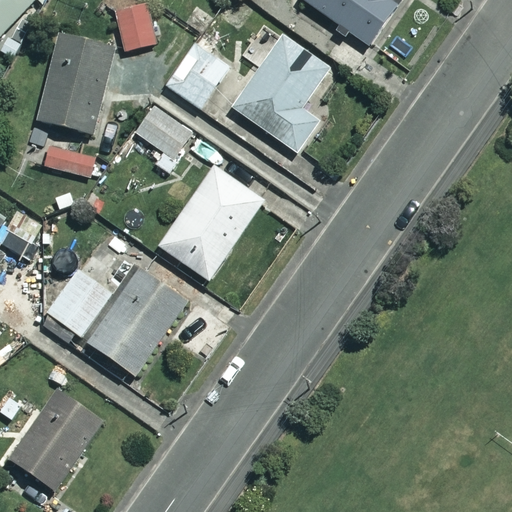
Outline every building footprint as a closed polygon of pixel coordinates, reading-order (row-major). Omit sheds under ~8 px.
[(0,0),(0,47),(42,1),(40,0),(0,0)] [(307,0),(304,5),(372,53),(409,0),(307,0)] [(160,50),(152,11),(119,18),(128,57),(160,50)] [(117,57),(62,42),(40,128),(95,142),(117,57)] [(334,76),(287,43),(237,114),(300,159),(322,128),(306,117),(334,76)] [(237,71),(201,46),(170,92),(206,117),(237,71)] [(196,139),(156,114),(139,140),(167,158),(159,171),(171,178),(196,139)] [(99,163),(53,152),(48,172),(94,183),(99,163)] [(268,207),(218,173),(163,253),(213,287),(268,207)] [(0,211),(0,239),(2,241),(14,220),(0,211)] [(65,255),(43,268),(57,292),(78,280),(65,255)] [(15,256),(3,277),(26,290),(38,270),(15,256)] [(192,309),(143,273),(89,348),(138,384),(192,309)] [(116,301),(83,276),(45,327),(71,347),(78,337),(84,342),(116,301)] [(106,429),(60,397),(13,467),(59,498),(106,429)]
